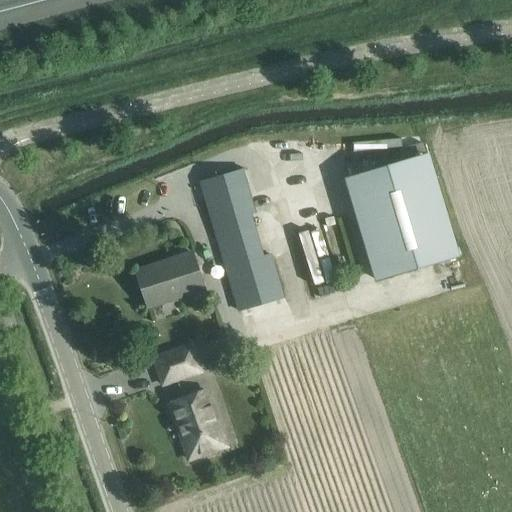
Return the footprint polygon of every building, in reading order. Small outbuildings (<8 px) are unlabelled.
[(425,155),(348,178),(378,281),(456,258),(425,155)] [(251,214),(213,226),(239,312),(284,298),(271,253),(263,256),(251,214)] [(299,229),(318,281),(333,275),(314,223),(299,229)] [(192,252),(135,271),(147,308),(204,288),(192,252)] [(191,345),(153,358),(163,384),(200,371),(191,345)] [(206,390),(169,403),(189,459),(218,449),(212,431),(220,428),(206,390)] [(254,439),(250,456),(262,459),(266,442),(254,439)]
